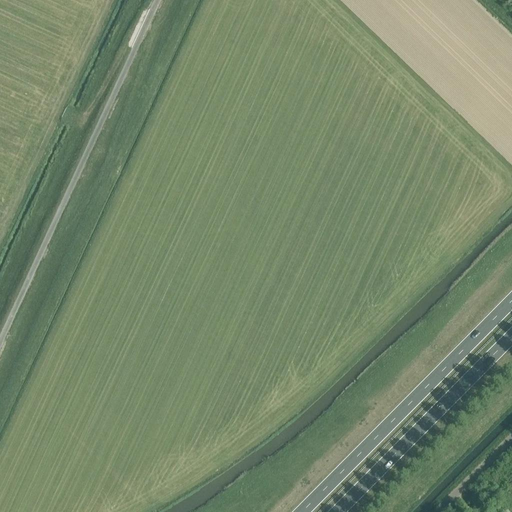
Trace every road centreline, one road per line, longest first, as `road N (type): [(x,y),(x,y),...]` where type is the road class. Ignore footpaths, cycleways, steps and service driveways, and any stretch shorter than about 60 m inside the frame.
road 1 (track): [(0,342),(157,0)]
road 2 (trunk): [(511,297),(300,511)]
road 3 (trunk): [(335,511),(511,334)]
